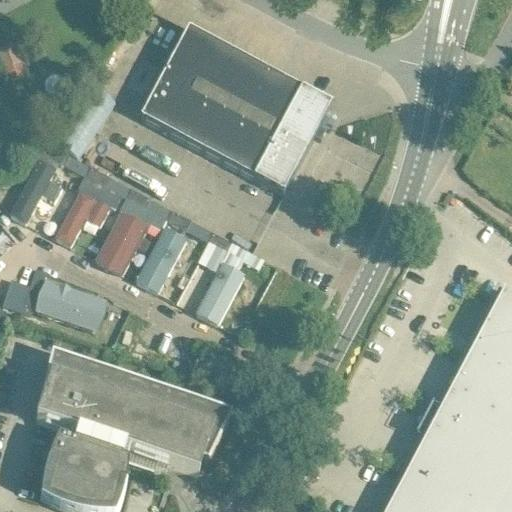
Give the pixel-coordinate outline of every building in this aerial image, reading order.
[(187,34),(178,51),(140,123),(282,199),(314,141),(320,144),(326,133),(320,130),(330,110),(187,34)] [(26,80),(12,44),(0,49),(0,61),(10,87),(26,80)] [(78,162),(115,106),(88,89),(51,144),(78,162)] [(42,158),(62,168),(68,158),(48,147),(42,158)] [(84,182),(104,192),(110,181),(91,170),(84,182)] [(54,180),(36,171),(12,220),(29,229),(54,180)] [(125,203),(145,214),(150,203),(131,193),(125,203)] [(111,215),(80,198),(54,246),(70,254),(84,228),(100,236),(111,215)] [(147,236),(122,223),(98,271),(122,284),(147,236)] [(186,237),(209,249),(215,238),(192,226),(186,237)] [(186,247),(166,237),(138,291),(159,301),(186,247)] [(260,275),(266,265),(215,238),(209,249),(208,251),(226,260),(227,258),(260,275)] [(20,318),(22,311),(33,315),(46,277),(35,273),(30,289),(10,283),(0,312),(20,318)] [(244,287),(223,277),(199,324),(219,334),(244,287)] [(279,300),(257,289),(243,316),(265,327),(279,300)] [(388,511),(511,511),(511,300),(503,294),(450,395),(439,414),(441,415),(425,445),(424,444),(403,483),(388,511)] [(58,312),(48,308),(44,320),(93,338),(97,325),(74,317),(78,305),(62,299),(58,312)] [(231,419),(230,419),(51,359),(38,411),(41,412),(37,423),(36,423),(35,425),(65,435),(62,444),(58,443),(53,455),(49,465),(48,465),(52,466),(50,473),(47,484),(45,493),(44,502),(53,507),(62,511),(65,511),(115,511),(116,511),(118,502),(120,493),(122,485),(125,486),(127,476),(127,466),(122,464),(125,455),(198,479),(198,477),(197,477),(201,465),(207,467),(208,468),(231,419)] [(196,371),(171,359),(164,374),(190,386),(191,383),(202,388),(202,387),(206,388),(213,371),(199,365),(196,371)]
